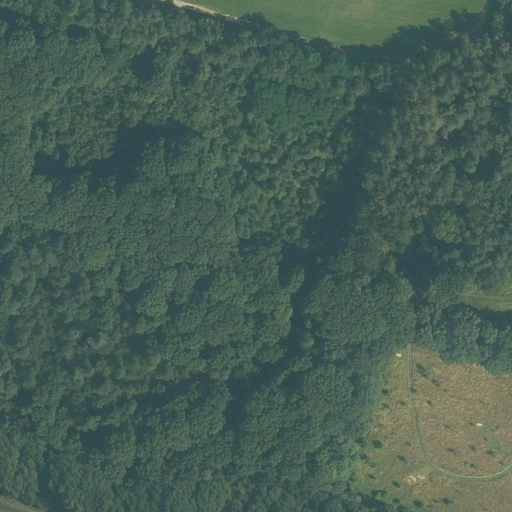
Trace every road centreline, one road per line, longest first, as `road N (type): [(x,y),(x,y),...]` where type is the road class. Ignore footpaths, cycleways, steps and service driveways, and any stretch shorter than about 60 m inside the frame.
road 1 (unclassified): [(0,194),(266,270),(398,192),(484,91),(511,74)]
road 2 (track): [(169,0),(376,58),(472,30),(487,0)]
road 3 (track): [(0,407),(158,468),(315,511)]
road 4 (track): [(395,307),(457,281),(511,270)]
road 5 (track): [(398,192),(436,205),(511,172)]
road 6 (track): [(511,341),(395,307)]
